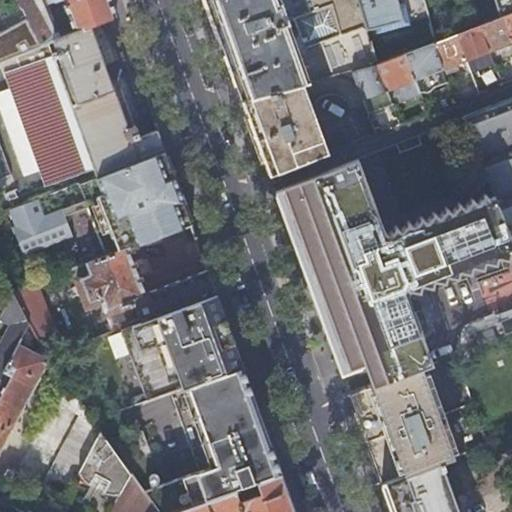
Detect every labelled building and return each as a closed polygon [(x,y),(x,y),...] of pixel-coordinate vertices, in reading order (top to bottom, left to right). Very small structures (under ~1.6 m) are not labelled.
[(0,0),(0,60),(40,45),(33,32),(26,19),(0,32),(0,0)] [(33,32),(40,45),(51,41),(54,40),(50,29),(37,0),(16,0),(26,19),(33,32)] [(73,32),(105,20),(114,17),(108,0),(61,0),(69,22),(73,32)] [(370,42),(370,41),(357,0),(204,0),(214,26),(222,49),(230,72),(240,98),(350,70),(377,63),(370,42)] [(426,8),(423,0),(406,0),(410,13),(426,8)] [(511,0),(494,0),(500,17),(511,11),(511,0)] [(386,35),(370,41),(370,42),(377,63),(377,64),(404,54),(432,43),(435,42),(430,23),(412,31),(407,19),(383,29),(386,35)] [(110,35),(105,20),(73,32),(54,40),(51,41),(56,56),(51,58),(52,60),(54,67),(88,158),(94,177),(117,168),(154,154),(110,35)] [(54,40),(73,32),(69,22),(50,29),(54,40)] [(40,45),(0,60),(0,70),(3,78),(52,60),(51,58),(56,56),(51,41),(40,45)] [(54,67),(19,80),(21,85),(50,165),(52,171),(88,158),(54,67)] [(415,79),(419,91),(447,80),(444,74),(442,69),(415,79)] [(328,152),(302,84),(241,100),(249,124),(255,140),(262,158),(268,176),(328,152)] [(21,85),(0,92),(0,115),(22,176),(50,165),(21,85)] [(511,99),(466,117),(494,193),(488,195),(483,191),(477,199),(470,194),(463,204),(457,200),(451,209),(445,205),(438,214),(433,210),(426,219),(421,215),(414,224),(408,219),(401,229),(395,225),(389,234),(385,231),(359,159),(274,191),(288,231),(311,221),(335,288),(361,362),(365,373),(370,386),(419,368),(433,362),(428,349),(424,338),(426,338),(433,322),(423,297),(410,302),(404,285),(405,276),(414,279),(417,271),(427,275),(430,267),(438,271),(442,262),(451,266),(455,257),(465,261),(469,252),(476,256),(480,247),(489,251),(493,242),(502,246),(504,241),(507,239),(511,238),(511,242),(511,306),(495,313),(503,335),(511,331),(511,99)] [(385,125),(373,129),(375,134),(387,129),(385,125)] [(38,198),(10,209),(16,225),(11,227),(21,253),(73,233),(66,217),(92,207),(110,253),(126,247),(145,240),(189,223),(177,190),(171,174),(163,150),(154,154),(117,168),(94,177),(82,181),(89,198),(44,215),(38,198)] [(110,253),(85,263),(89,274),(74,280),(84,307),(100,302),(111,332),(118,329),(215,293),(207,272),(143,295),(126,247),(110,253)] [(0,312),(11,293),(10,292),(0,272),(0,312)] [(33,283),(10,292),(11,293),(27,324),(44,357),(59,351),(33,283)] [(27,324),(11,293),(0,312),(0,320),(8,325),(0,339),(0,395),(10,377),(1,372),(16,345),(27,324)] [(229,332),(215,293),(118,329),(145,403),(170,394),(242,367),(229,332)] [(0,448),(47,361),(16,345),(1,372),(10,377),(0,395),(0,448)] [(260,419),(242,367),(170,394),(176,410),(199,471),(144,492),(157,509),(159,511),(173,511),(234,490),(254,482),(280,473),(273,454),(260,419)] [(419,368),(370,386),(347,395),(357,422),(366,446),(372,462),(381,486),(443,461),(452,458),(419,368)] [(93,423),(55,372),(15,447),(19,449),(26,446),(27,443),(29,444),(51,404),(62,410),(63,409),(78,417),(41,487),(63,499),(100,432),(93,423)] [(123,424),(120,459),(147,447),(142,432),(123,424)] [(56,511),(107,511),(129,472),(120,459),(100,432),(63,499),(56,511)] [(461,511),(443,461),(381,486),(390,511),(461,511)] [(0,511),(56,511),(63,499),(41,487),(6,468),(0,479),(0,511)] [(144,492),(129,472),(107,511),(155,511),(157,509),(144,492)] [(234,490),(173,511),(294,511),(285,487),(280,473),(254,482),(257,492),(237,499),(234,490)]
